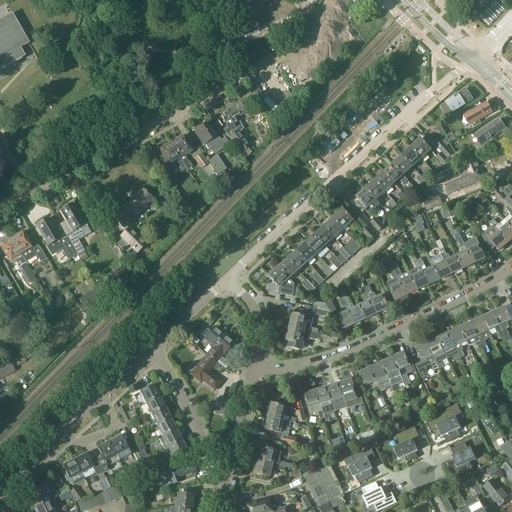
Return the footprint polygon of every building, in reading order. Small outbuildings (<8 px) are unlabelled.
[(0,70),(24,57),(20,49),(6,23),(0,26),(0,70)] [(473,100),(466,89),(446,102),(453,113),(473,100)] [(226,124),(228,127),(224,130),(230,138),(229,138),(242,153),(250,146),(238,131),(241,129),(235,119),(247,112),(241,103),(221,114),(226,124)] [(472,125),(474,128),(481,124),(479,121),(492,113),(486,103),(473,110),(471,112),(470,110),(469,110),(462,114),(465,118),(467,116),(472,125)] [(505,130),(499,120),(484,129),(486,131),(477,137),(482,143),(475,147),(478,151),(493,142),(491,139),(505,130)] [(196,131),(202,140),(209,150),(211,148),(216,154),(230,145),(225,138),(221,141),(215,131),(213,133),(206,124),(202,127),(199,126),(197,128),(197,130),(196,131)] [(192,152),(191,151),(193,150),(190,146),(189,147),(184,137),(182,138),(182,137),(176,140),(177,141),(172,144),(186,168),(186,169),(192,166),(189,160),(188,161),(185,156),(192,152)] [(411,147),(421,159),(431,150),(420,139),(411,147)] [(442,141),(437,146),(448,158),(453,154),(442,141)] [(162,149),(160,150),(163,156),(160,157),(165,166),(175,160),(181,171),(186,168),(172,144),(167,146),(167,145),(162,147),(162,149)] [(411,147),(402,156),(413,167),(421,159),(411,147)] [(441,153),(436,158),(444,167),(449,162),(441,153)] [(203,168),(209,164),(202,154),(196,158),(203,168)] [(218,175),(226,170),(217,155),(208,161),(218,175)] [(402,156),(393,164),(404,175),(413,167),(402,156)] [(468,172),(442,183),(447,194),(481,180),(477,169),(479,168),(475,159),(464,163),(468,172)] [(403,176),(404,175),(393,164),(384,172),(394,184),(399,180),(404,185),(408,181),(403,176)] [(431,178),(435,175),(430,169),(426,172),(431,178)] [(384,172),(375,181),(385,192),(394,184),(384,172)] [(421,184),(425,181),(420,176),(416,179),(421,184)] [(375,181),(366,189),(376,201),(385,192),(375,181)] [(416,188),(411,183),(407,187),(412,192),(416,188)] [(124,229),(153,199),(142,188),(136,194),(132,190),(128,195),(131,199),(115,215),(120,220),(117,223),(124,229)] [(376,201),(366,189),(357,198),(360,202),(356,206),(360,210),(364,206),(367,209),(370,206),(374,210),(376,208),(377,209),(380,205),(376,201)] [(407,197),(402,192),(398,195),(403,201),(407,197)] [(474,200),(481,207),(487,201),(481,194),(474,200)] [(442,205),(438,195),(423,202),(427,211),(442,205)] [(473,203),(470,199),(462,203),(464,209),(473,203)] [(392,200),(388,204),(393,209),(397,206),(392,200)] [(67,207),(60,211),(66,221),(73,232),(67,236),(71,242),(77,239),(76,237),(83,233),(80,228),(86,224),(82,217),(81,218),(76,211),(78,210),(73,201),(66,206),(67,207)] [(189,207),(193,211),(194,213),(199,208),(198,206),(194,202),(189,207)] [(448,208),(452,218),(462,214),(457,204),(448,208)] [(343,209),(333,218),(344,230),(354,221),(343,209)] [(445,219),(451,217),(447,209),(442,212),(445,219)] [(424,224),(420,217),(413,220),(416,228),(422,225),(424,224)] [(344,230),(333,218),(324,227),(335,238),(344,230)] [(370,222),(378,232),(384,227),(375,218),(370,222)] [(38,229),(36,230),(40,236),(42,235),(48,245),(46,246),(52,256),(62,250),(68,260),(77,254),(73,247),(70,243),(70,242),(71,242),(67,236),(65,232),(58,236),(48,219),(36,226),(38,229)] [(494,219),(491,222),(510,244),(511,241),(511,227),(509,224),(504,229),(500,224),(498,225),(494,219)] [(510,244),(491,222),(486,226),(495,236),(490,240),(500,252),(510,244)] [(396,227),(399,234),(405,231),(401,225),(396,227)] [(368,240),(374,235),(366,226),(360,231),(368,240)] [(335,238),(324,227),(316,235),(326,247),(335,238)] [(129,228),(120,237),(137,253),(146,245),(129,228)] [(17,237),(13,239),(26,262),(31,259),(37,255),(41,262),(46,259),(38,246),(33,249),(32,247),(31,247),(26,237),(27,237),(25,233),(24,234),(23,233),(22,234),(21,232),(16,235),(17,237)] [(465,246),(459,233),(454,236),(457,243),(459,242),(461,249),(460,249),(463,254),(457,257),(463,270),(474,265),(465,246)] [(316,235),(306,243),(317,255),(326,247),(316,235)] [(3,245),(2,246),(7,255),(6,256),(8,260),(9,259),(12,263),(18,259),(22,265),(20,266),(23,270),(30,284),(36,280),(26,263),(26,262),(13,239),(8,242),(7,240),(2,243),(3,245)] [(71,242),(70,242),(70,243),(73,247),(77,254),(78,255),(84,251),(77,239),(71,242)] [(352,239),(347,244),(355,253),(360,248),(352,239)] [(396,242),(399,250),(407,246),(404,239),(396,242)] [(476,241),(465,246),(474,265),(485,260),(476,241)] [(306,243),(297,252),(308,263),(317,255),(306,243)] [(338,252),(346,261),(351,256),(343,247),(338,252)] [(443,257),(445,262),(452,276),(463,270),(457,257),(451,260),(448,254),(447,255),(444,248),(443,248),(440,250),(443,257)] [(308,263),(297,252),(288,260),(299,271),(308,263)] [(329,260),(337,269),(342,265),(334,255),(329,260)] [(427,271),(424,266),(421,259),(413,263),(417,269),(421,267),(423,273),(429,286),(440,281),(434,268),(427,271)] [(288,260),(279,268),(290,280),(299,271),(288,260)] [(452,276),(445,262),(434,268),(440,281),(452,276)] [(418,291),(412,278),(409,272),(402,275),(399,269),(394,263),(392,264),(394,269),(407,297),(418,291)] [(320,268),(328,278),(333,273),(325,264),(320,268)] [(396,302),(407,297),(394,269),(392,264),(388,266),(390,271),(394,280),(387,284),(389,289),(396,302)] [(294,285),(290,280),(279,268),(270,277),(281,288),(280,295),(294,295),(294,285)] [(324,282),(316,272),(311,277),(319,286),(324,282)] [(429,286),(423,273),(412,278),(418,291),(429,286)] [(302,285),(310,294),(315,290),(307,280),(302,285)] [(366,289),(371,302),(378,314),(389,309),(386,303),(389,302),(385,295),(383,296),(375,300),(369,286),(365,288),(366,289)] [(368,303),(360,307),(366,320),(378,314),(366,289),(362,291),(368,303)] [(98,294),(87,301),(90,306),(101,299),(98,294)] [(360,307),(355,309),(352,303),(350,304),(346,294),(342,296),(344,300),(343,300),(355,325),(366,320),(360,307)] [(323,299),(326,304),(330,312),(331,314),(337,311),(333,305),(329,296),(323,299)] [(50,303),(55,311),(65,305),(60,297),(50,303)] [(342,308),(345,314),(337,318),(343,330),(355,325),(343,300),(340,302),(343,308),(342,308)] [(314,302),(313,308),(330,312),(326,304),(314,302)] [(509,328),(509,326),(507,323),(511,321),(511,320),(511,307),(510,305),(505,308),(505,309),(494,314),(505,338),(506,338),(508,342),(511,340),(506,329),(509,328)] [(51,306),(42,311),(47,320),(56,315),(51,306)] [(330,312),(313,308),(311,314),(333,320),(332,316),(331,314),(330,312)] [(300,316),(293,315),(290,328),(322,336),(322,335),(318,334),(319,330),(312,328),(307,326),(310,313),(301,311),(300,316)] [(505,338),(494,314),(483,319),(489,332),(495,329),(497,333),(499,333),(502,340),(505,338)] [(14,323),(18,330),(28,323),(24,316),(14,323)] [(483,319),(472,324),(478,337),(489,332),(483,319)] [(480,341),(478,337),(472,324),(460,329),(467,342),(469,347),(476,343),(479,350),(483,348),(480,341)] [(214,327),(210,332),(208,331),(206,332),(204,335),(204,336),(206,338),(205,339),(214,346),(207,356),(216,363),(223,354),(224,354),(234,342),(214,327)] [(292,349),(300,351),(303,352),(304,349),(305,345),(303,344),(304,337),(309,338),(309,339),(309,341),(313,342),(312,347),(319,349),(320,342),(322,336),(290,328),(287,341),(290,342),(289,345),(292,349)] [(467,342),(460,329),(449,334),(455,348),(460,359),(465,357),(462,350),(463,350),(461,345),(467,342)] [(21,334),(12,339),(15,346),(25,341),(21,334)] [(449,334),(438,340),(444,353),(447,359),(453,357),(456,361),(460,359),(455,348),(449,334)] [(444,353),(438,340),(427,345),(438,369),(442,367),(440,363),(447,359),(444,353)] [(438,369),(427,345),(415,350),(421,363),(415,365),(422,379),(429,376),(425,368),(431,364),(434,371),(438,369)] [(28,359),(33,354),(27,348),(25,346),(20,350),(28,359)] [(27,361),(19,348),(7,358),(8,360),(13,369),(27,361)] [(410,365),(404,353),(392,359),(405,387),(411,384),(406,375),(413,372),(410,365)] [(216,363),(207,356),(191,375),(200,382),(202,380),(215,390),(222,382),(209,372),(216,363)] [(392,359),(381,364),(392,387),(400,383),(405,393),(408,392),(405,387),(392,359)] [(13,369),(8,360),(0,364),(0,377),(1,379),(15,372),(13,369)] [(381,364),(370,369),(384,399),(384,398),(381,393),(392,387),(381,364)] [(499,371),(502,378),(509,374),(505,368),(499,371)] [(384,399),(370,369),(359,374),(365,388),(371,385),(373,389),(374,389),(377,396),(378,395),(380,400),(384,399)] [(481,374),(488,388),(496,384),(490,370),(481,374)] [(352,380),(340,384),(344,398),(345,403),(348,410),(350,415),(354,414),(352,409),(353,409),(350,402),(358,399),(358,398),(362,397),(360,392),(356,393),(352,380)] [(344,398),(340,384),(328,388),(332,402),(344,398)] [(493,397),(499,392),(495,385),(488,390),(493,397)] [(145,404),(159,397),(154,386),(140,393),(145,404)] [(328,388),(316,392),(324,415),(328,414),(335,412),(332,402),(328,388)] [(324,415),(316,392),(304,395),(309,409),(311,415),(319,412),(321,419),(324,417),(324,415)] [(453,395),(455,400),(464,396),(462,392),(454,395),(453,395)] [(164,408),(159,397),(145,404),(150,415),(164,408)] [(218,405),(224,407),(227,399),(220,397),(218,405)] [(425,399),(418,403),(424,415),(431,411),(425,399)] [(486,412),(487,411),(490,415),(496,411),(494,407),(494,406),(490,401),(483,407),(486,412)] [(287,407),(272,404),(269,418),(284,421),(288,422),(289,417),(285,416),(287,407)] [(441,438),(444,437),(447,443),(461,437),(458,430),(461,429),(456,419),(462,416),(457,405),(439,413),(441,416),(426,423),(431,433),(438,430),(441,438)] [(120,416),(127,413),(124,407),(117,410),(120,416)] [(170,419),(164,408),(150,415),(156,426),(170,419)] [(306,421),(303,410),(296,412),(299,423),(306,421)] [(131,421),(129,417),(123,421),(126,427),(128,426),(133,424),(131,421)] [(284,421),(269,418),(266,431),(281,434),(283,427),(287,428),(287,426),(295,428),(296,424),(288,422),(284,421)] [(408,418),(400,422),(403,429),(411,425),(408,418)] [(176,429),(170,419),(156,426),(162,437),(176,429)] [(128,426),(126,427),(128,432),(135,429),(133,424),(128,426)] [(422,442),(415,428),(395,437),(400,446),(393,449),(399,460),(405,457),(408,463),(418,458),(415,453),(418,452),(415,445),(422,442)] [(164,449),(167,448),(181,440),(176,429),(162,437),(159,438),(164,449)] [(374,431),(365,434),(367,442),(377,438),(374,431)] [(284,435),(282,444),(294,447),(296,438),(284,435)] [(130,456),(128,450),(121,437),(109,443),(116,456),(119,462),(130,456)] [(187,452),(181,440),(167,448),(173,459),(187,452)] [(116,456),(109,443),(97,449),(106,468),(119,462),(116,456)] [(465,443),(451,450),(454,456),(452,458),(455,466),(449,469),(453,479),(473,470),(470,463),(476,460),(471,449),(468,450),(465,443)] [(262,448),(259,462),(274,465),(278,466),(286,468),(288,468),(294,470),(295,466),(280,462),(282,453),(262,448)] [(375,458),(371,448),(351,457),(354,464),(348,467),(353,478),(356,477),(359,484),(373,477),(370,470),(372,469),(369,461),(375,458)] [(73,461),(80,474),(81,474),(83,479),(94,474),(94,472),(92,468),(86,455),(73,461)] [(81,474),(80,474),(73,461),(68,463),(68,462),(63,464),(64,466),(62,467),(63,468),(60,470),(67,482),(69,481),(72,487),(84,481),(83,479),(81,474)] [(274,465),(259,462),(256,474),(271,478),(274,465)] [(147,473),(147,472),(142,463),(136,467),(139,473),(141,477),(147,473)] [(175,468),(166,471),(171,487),(196,477),(194,474),(196,474),(192,463),(178,469),(175,470),(175,468)] [(159,471),(157,464),(146,468),(148,474),(159,471)] [(319,507),(342,496),(327,464),(314,470),(304,475),(304,476),(308,485),(319,507)] [(130,482),(140,477),(137,470),(127,476),(130,482)] [(300,470),(289,473),(291,480),(301,477),(300,470)] [(119,476),(124,484),(129,481),(125,473),(119,476)] [(111,475),(105,478),(110,489),(116,486),(111,475)] [(110,489),(105,478),(99,481),(104,492),(110,489)] [(124,488),(126,495),(147,488),(144,480),(124,488)] [(492,507),(496,503),(500,508),(510,500),(500,488),(499,489),(492,481),(486,486),(492,494),(487,499),(492,507)] [(376,483),(362,490),(365,497),(362,498),(368,509),(374,506),(376,511),(378,511),(397,504),(392,494),(385,497),(381,489),(379,490),(376,483)] [(478,483),(472,486),(478,497),(484,494),(478,483)] [(41,491),(29,498),(35,509),(53,500),(46,485),(40,488),(41,491)] [(67,487),(64,489),(59,491),(62,495),(70,492),(67,487)] [(70,492),(73,496),(77,502),(83,497),(76,488),(70,492)] [(119,488),(113,490),(116,501),(122,498),(119,488)] [(113,490),(107,492),(110,503),(116,501),(113,490)] [(172,497),(170,490),(160,494),(163,500),(172,497)] [(70,492),(62,495),(64,500),(70,497),(71,498),(73,496),(70,492)] [(107,492),(101,495),(104,505),(110,503),(107,492)] [(176,502),(175,507),(192,508),(192,503),(193,503),(194,497),(193,497),(193,495),(178,494),(178,502),(176,502)] [(104,505),(101,495),(95,497),(99,507),(104,505)] [(99,507),(95,497),(89,499),(93,509),(99,507)] [(263,502),(248,506),(250,511),(249,511),(288,511),(287,507),(281,509),(281,507),(278,508),(276,499),(270,500),(269,498),(263,500),(263,502)] [(89,499),(83,501),(87,511),(93,509),(89,499)] [(447,499),(441,503),(446,511),(450,511),(453,510),(447,499)] [(475,505),(467,509),(468,511),(485,511),(479,499),(473,502),(475,505)] [(54,500),(53,500),(35,509),(35,511),(57,511),(54,506),(51,508),(48,503),(54,500)] [(84,511),(87,511),(83,501),(77,503),(79,511),(84,511)] [(331,511),(333,511),(331,508),(329,503),(320,507),(319,508),(321,511),(331,511)]
